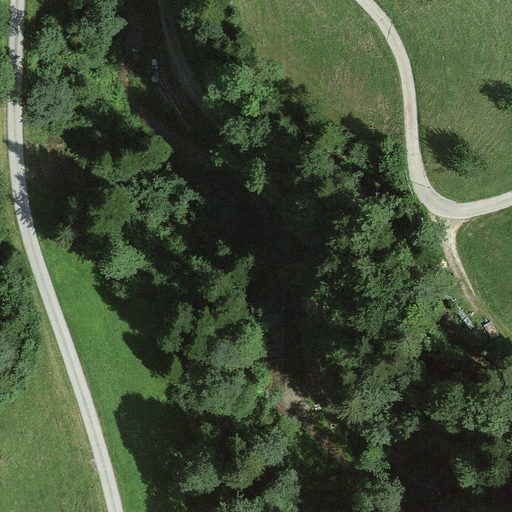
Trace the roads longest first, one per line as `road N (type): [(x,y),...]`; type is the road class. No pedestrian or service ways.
road 1 (track): [(452,511),(339,411),(324,385),(277,203),(185,69),(165,0)]
road 2 (unclassified): [(17,0),(23,176),(38,252),(118,511)]
road 3 (track): [(364,0),(393,31),(410,66),(423,173),(437,201),(456,216),(511,202)]
